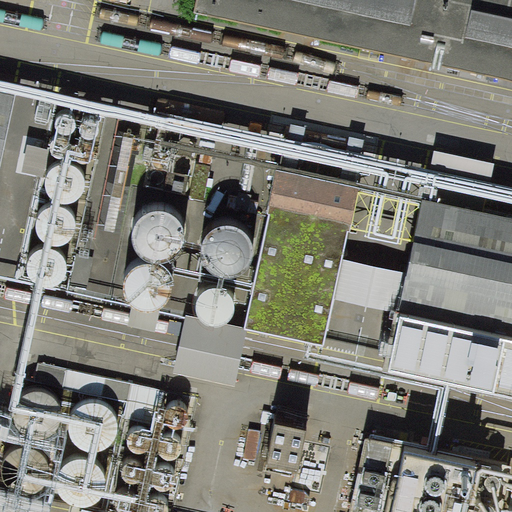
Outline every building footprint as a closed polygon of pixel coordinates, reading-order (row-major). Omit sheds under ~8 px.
[(511,0),(193,0),(191,11),(511,80),(511,0)] [(0,158),(14,97),(0,93),(0,158)] [(55,117),(54,121),(55,125),(57,128),(59,131),(63,132),(66,132),(70,131),(73,129),(75,126),(76,123),(76,120),(75,117),(73,114),(70,112),(67,111),(63,111),(60,112),(57,114),(55,117)] [(89,117),(86,117),(83,119),(81,121),(79,124),(79,127),(80,131),(81,133),(84,135),(87,137),(90,137),(93,136),(96,134),(98,131),(99,128),(99,125),(97,122),(95,119),(92,117),(89,117)] [(69,139),(67,136),(64,135),(60,134),(58,135),(55,136),(53,137),(52,139),(51,141),(50,144),(50,146),(51,149),(52,151),(55,153),(58,155),(61,155),(65,154),(68,152),(70,149),(71,146),(70,142),(69,139)] [(91,142),(87,140),(84,140),(81,141),(78,142),(76,144),(75,146),(74,149),(74,152),(75,155),(76,157),(79,159),(82,161),(86,161),(89,160),(92,158),(94,155),(95,151),(95,148),(93,144),(91,142)] [(73,162),(66,161),(60,161),(53,164),(48,169),(45,175),(44,182),(46,189),(50,195),(55,199),(62,201),(69,201),(75,199),(80,195),(84,189),(85,183),(85,176),(82,170),(78,166),(73,162)] [(360,181),(274,163),(239,323),(325,342),(360,181)] [(511,215),(421,196),(397,313),(504,335),(511,336),(511,215)] [(63,204),(56,202),(50,203),(43,206),(38,210),(35,217),(34,224),(36,231),(40,236),(46,241),(52,243),(59,242),(65,240),(70,236),(74,230),(75,224),(75,218),(72,212),(68,207),(63,204)] [(173,239),(175,233),(175,229),(174,224),(172,220),(169,214),(164,210),(159,207),(150,205),(141,206),(133,210),(127,216),(124,224),(123,232),(124,239),(128,246),(134,251),(141,255),(149,257),(157,255),(165,251),(170,245),(173,239)] [(245,255),(246,249),(246,245),(245,240),(244,236),(240,230),(236,226),(230,223),(221,221),(213,222),(205,226),(199,232),(195,240),(194,248),(196,255),(199,262),(205,268),(212,271),(220,273),(229,271),(236,267),(242,261),(245,255)] [(54,249),(47,247),(41,248),(34,251),(29,256),(26,262),(25,269),(27,276),(31,282),(37,286),(43,288),(50,288),(56,285),(61,281),(65,276),(66,270),(66,263),(63,257),(59,252),(54,249)] [(165,295),(166,288),(166,284),(166,280),(164,275),(161,270),(156,265),(150,262),(142,260),(133,261),(125,266),(119,272),(115,279),(114,287),(116,295),(120,302),(125,307),(132,311),(141,312),(149,311),(156,307),(162,301),(165,295)] [(235,309),(236,303),(236,298),(235,294),(234,289),(230,284),(226,280),(220,277),(211,275),(202,276),(194,280),(189,286),(185,293),(184,301),(186,309),(189,316),(195,321),(202,325),(210,326),(218,325),(226,321),(231,315),(235,309)] [(397,313),(385,366),(493,389),(504,335),(397,313)] [(511,336),(504,335),(493,389),(511,393),(511,336)] [(164,391),(38,362),(34,379),(126,400),(123,416),(157,424),(164,391)] [(55,395),(48,390),(41,388),(33,388),(25,390),(19,395),(14,402),(12,410),(13,418),(16,425),(21,431),(28,435),(36,436),(44,435),(52,431),(57,425),(61,418),(61,410),(59,402),(55,395)] [(111,409),(105,404),(97,401),(89,401),(81,404),(75,409),(71,416),(69,423),(69,431),(73,439),(78,445),(85,448),(93,450),(101,449),(108,445),(114,439),(117,432),(118,424),(116,416),(111,409)] [(187,420),(188,416),(188,412),(186,409),(183,406),(180,404),(176,404),(172,405),(169,407),(166,410),(165,413),(164,417),(166,421),(168,424),(171,426),(175,428),(179,427),(183,426),(185,423),(187,420)] [(305,428),(273,421),(262,472),(295,479),(305,428)] [(151,445),(152,441),(151,437),(150,433),(147,431),(144,429),(140,428),(136,429),(132,431),(130,434),(128,438),(128,442),(129,446),(132,449),(135,451),(139,452),(143,452),(146,450),(149,448),(151,445)] [(502,511),(511,470),(511,459),(370,428),(350,511),(502,511)] [(182,450),(182,446),(182,443),(180,439),(177,436),(174,435),(170,434),(166,435),(163,437),(160,440),(159,444),(159,448),(160,451),(162,455),(166,457),(169,458),(173,458),(177,456),(180,454),(182,450)] [(40,450),(34,445),(26,443),(18,443),(11,445),(4,450),(0,457),(0,475),(2,480),(7,486),(14,490),(22,491),(30,490),(37,486),(43,480),(46,473),(47,465),(45,457),(40,450)] [(97,463),(90,458),(83,456),(75,456),(67,458),(61,463),(56,470),(54,478),(55,486),(58,493),(63,499),(70,503),(78,504),(86,503),(94,499),(99,493),(102,486),(103,478),(101,470),(97,463)] [(144,476),(145,473),(145,469),(143,465),(140,463),(137,461),(133,460),(129,461),(125,463),(123,466),(122,470),(121,474),(123,478),(125,481),(128,483),(132,484),(136,484),(139,482),(142,480),(144,476)] [(175,482),(176,478),(175,474),(173,470),(171,468),(167,466),(163,465),(159,466),(156,468),(153,471),(152,475),(152,479),(153,483),(155,486),(159,488),(162,489),(166,489),(170,487),(173,485),(175,482)] [(138,506),(139,502),(139,498),(137,495),(134,492),(131,490),(127,490),(123,491),(119,493),(117,496),(115,499),(115,503),(117,507),(119,510),(121,511),(133,511),(136,509),(138,506)] [(167,511),(168,509),(168,505),(166,502),(163,499),(160,497),(156,497),(152,497),(149,500),(146,503),(145,506),(145,510),(145,511),(167,511)]
